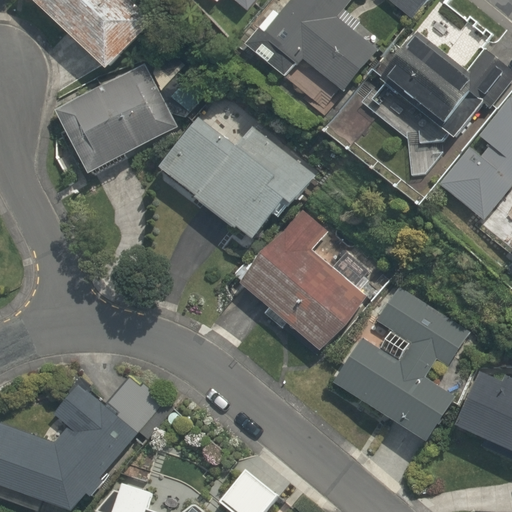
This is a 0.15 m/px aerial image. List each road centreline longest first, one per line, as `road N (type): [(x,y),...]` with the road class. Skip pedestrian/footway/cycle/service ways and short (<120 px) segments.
road 1 (residential): [(376,511),(239,389),(163,345),(73,321)]
road 2 (residential): [(73,321),(0,105)]
